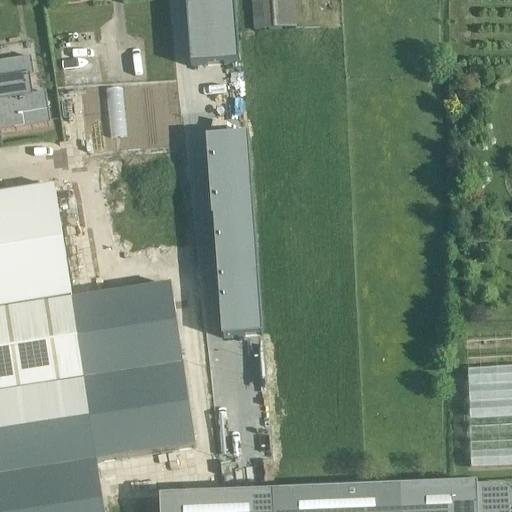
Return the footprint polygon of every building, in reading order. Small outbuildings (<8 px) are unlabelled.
[(123,0),(127,32),(167,27),(163,0),(123,0)] [(241,64),(236,0),(186,0),(192,68),(241,64)] [(294,0),(251,0),(254,32),(297,29),(294,0)] [(0,63),(0,133),(51,126),(46,94),(33,96),(30,77),(34,77),(31,58),(0,63)] [(248,136),(207,139),(213,220),(214,219),(223,340),(261,337),(264,337),(249,136),(248,136)] [(0,313),(73,302),(55,188),(0,197),(0,313)] [(0,511),(104,511),(98,468),(196,450),(172,284),(73,302),(0,313),(0,511)] [(479,489),(479,486),(273,494),(273,511),(511,511),(511,491),(510,490),(507,489),(503,488),(479,489)]
